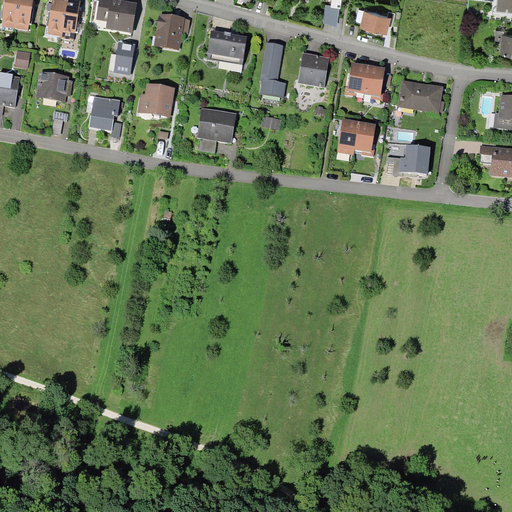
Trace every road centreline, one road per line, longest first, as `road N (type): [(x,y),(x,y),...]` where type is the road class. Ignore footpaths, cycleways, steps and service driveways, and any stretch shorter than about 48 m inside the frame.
road 1 (residential): [(441,198),(187,169),(0,133)]
road 2 (track): [(0,371),(241,462),(344,511)]
road 3 (residential): [(182,0),(458,73)]
road 4 (track): [(152,163),(94,405)]
road 5 (residential): [(458,73),(441,198)]
